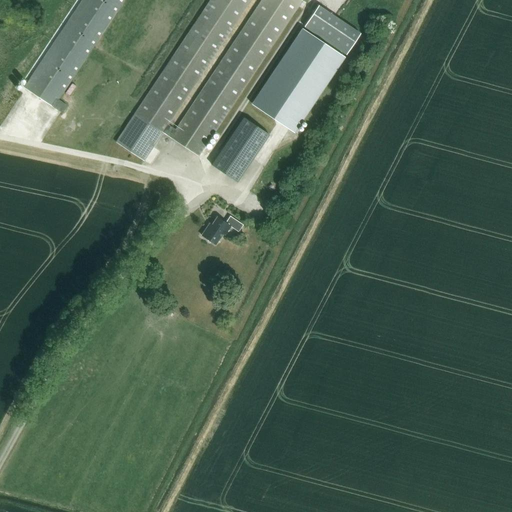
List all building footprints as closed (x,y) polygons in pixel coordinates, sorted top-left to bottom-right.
[(83,0),(25,88),(61,112),(66,104),(57,98),(122,0),(83,0)] [(263,0),(176,131),(168,126),(251,0),(212,0),(136,115),(134,114),(115,142),(144,161),(162,133),(199,157),(302,2),(299,0),(263,0)] [(345,56),(360,34),(318,5),(303,27),(345,56)] [(294,133),(314,104),(344,58),(303,31),(253,105),(294,133)] [(238,183),(270,135),(244,117),(211,165),(238,183)] [(239,233),(244,226),(230,217),(226,224),(217,218),(211,226),(209,225),(201,237),(215,246),(223,235),(225,236),(231,228),(239,233)]
